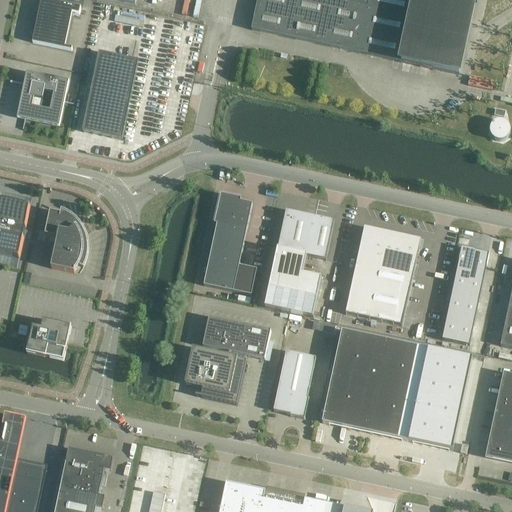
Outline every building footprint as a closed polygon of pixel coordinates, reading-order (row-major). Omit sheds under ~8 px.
[(257,0),(251,32),(459,77),(475,0),(257,0)] [(32,44),(71,52),(72,50),(65,48),(72,14),(79,16),(80,9),(41,1),(46,9),(48,10),(47,11),(46,11),(45,16),(46,16),(46,18),(44,18),(34,43),(32,44)] [(99,55),(81,132),(121,141),(138,64),(99,55)] [(23,132),(25,122),(59,129),(64,105),(74,107),(64,105),(69,84),(27,75),(24,86),(10,83),(10,85),(24,88),(17,121),(25,122),(23,132)] [(495,110),(493,117),(504,120),(506,113),(495,110)] [(502,143),(506,142),(508,139),(510,136),(511,133),(510,129),(508,126),(506,123),(502,122),(499,122),(496,123),(493,125),(491,127),(490,131),(490,134),(491,137),(493,140),(495,142),(498,143),(502,143)] [(0,267),(16,271),(16,270),(18,260),(19,260),(30,209),(29,209),(31,198),(0,191),(0,267)] [(217,226),(204,287),(233,294),(252,298),(258,272),(239,268),(252,205),(240,203),(241,201),(221,196),(214,225),(217,226)] [(277,252),(269,291),(317,301),(321,281),(303,277),(307,258),(306,258),(301,257),(310,217),(286,212),(277,252)] [(49,213),(45,236),(57,239),(51,270),(74,275),(75,271),(77,269),(78,266),(83,269),(85,266),(86,263),(87,259),(87,256),(88,253),(88,249),(87,246),(87,243),(86,239),(85,236),(84,233),(82,230),(80,227),(78,224),(76,222),(73,220),(71,217),(68,215),(66,214),(65,215),(67,216),(66,219),(60,218),(60,215),(49,213)] [(310,217),(301,257),(306,258),(307,258),(325,262),(334,223),(314,218),(310,217)] [(365,230),(346,314),(402,326),(420,243),(365,230)] [(462,250),(442,342),(469,347),(488,256),(475,253),(462,250)] [(511,291),(500,348),(511,350),(511,291)] [(264,362),(271,333),(209,319),(203,349),(211,351),(210,355),(193,351),(185,387),(203,390),(201,399),(236,407),(246,363),(237,361),(238,357),(264,362)] [(28,351),(28,354),(44,357),(46,358),(63,361),(65,351),(66,346),(66,345),(64,345),(65,340),(67,340),(69,329),(43,323),(42,331),(33,329),(31,338),(30,343),(29,346),(29,348),(29,349),(28,351)] [(314,323),(312,330),(333,335),(334,327),(314,323)] [(20,326),(18,336),(26,338),(28,328),(20,326)] [(342,333),(322,425),(453,453),(472,361),(342,333)] [(304,421),(309,401),(307,400),(316,360),(286,354),(273,413),(290,417),(290,418),(304,421)] [(485,459),(511,465),(511,376),(503,375),(485,459)] [(0,511),(38,511),(47,468),(17,462),(26,421),(20,420),(15,419),(5,417),(0,441),(0,511)] [(66,460),(60,489),(99,498),(104,471),(111,472),(113,460),(68,451),(66,460)] [(226,484),(220,511),(356,511),(350,511),(305,501),(303,510),(264,501),(265,493),(227,485),(226,484)] [(60,489),(55,511),(95,511),(96,510),(103,511),(105,499),(99,498),(60,489)] [(152,501),(149,511),(161,511),(163,504),(152,501)]
